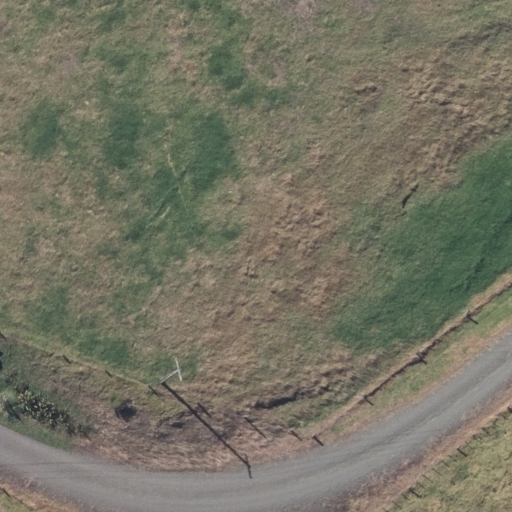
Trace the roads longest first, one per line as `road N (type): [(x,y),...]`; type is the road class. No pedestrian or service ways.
road 1 (residential): [(220,511),(511,312)]
road 2 (residential): [(0,434),(210,511)]
